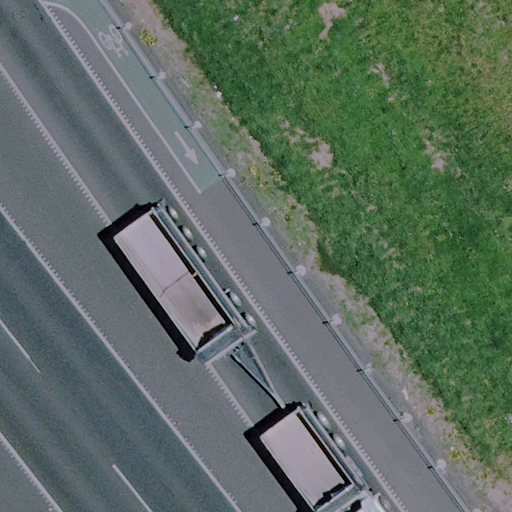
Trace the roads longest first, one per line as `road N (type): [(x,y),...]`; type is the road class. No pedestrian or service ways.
road 1 (motorway): [(2,0),(364,511)]
road 2 (motorway): [(0,313),(154,511)]
